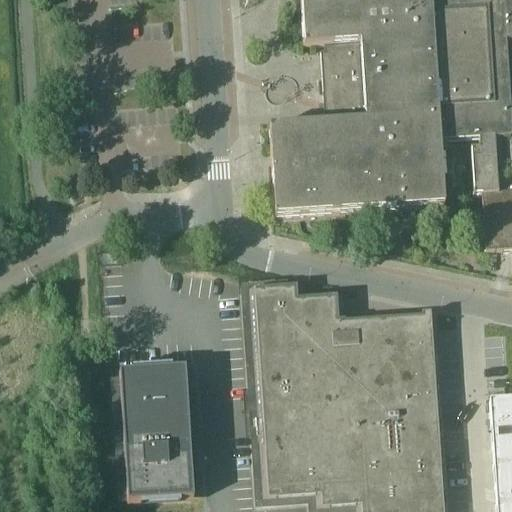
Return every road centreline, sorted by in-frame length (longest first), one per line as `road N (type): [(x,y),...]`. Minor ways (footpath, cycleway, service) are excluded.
road 1 (unclassified): [(511,309),(252,256),(228,238),(218,212),(210,0)]
road 2 (unclassified): [(25,0),(37,196),(62,242),(80,221),(122,209)]
